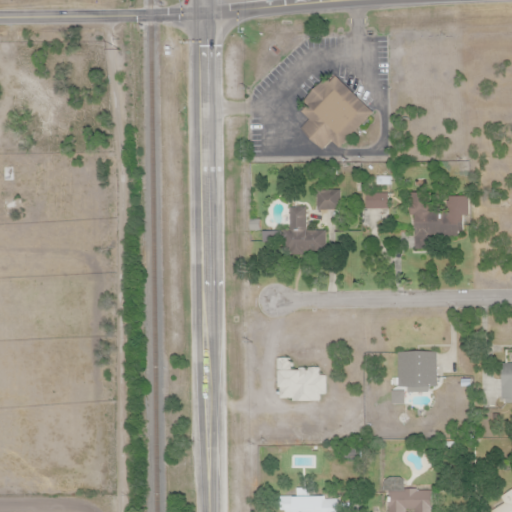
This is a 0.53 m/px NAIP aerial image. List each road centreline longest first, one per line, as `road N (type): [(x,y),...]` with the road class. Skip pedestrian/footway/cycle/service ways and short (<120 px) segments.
road 1 (secondary): [(209,511),(204,82)]
road 2 (residential): [(511,297),(278,300)]
road 3 (tertiary): [(0,16),(203,12)]
road 4 (secondary): [(204,82),(234,20),(282,5)]
